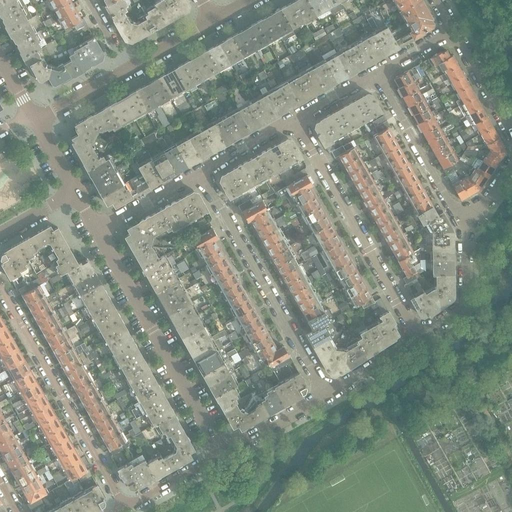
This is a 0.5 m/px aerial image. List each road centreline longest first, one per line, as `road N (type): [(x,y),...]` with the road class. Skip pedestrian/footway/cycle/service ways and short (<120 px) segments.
road 1 (residential): [(326,394),(200,173)]
road 2 (residential): [(125,508),(0,287)]
road 3 (residential): [(222,453),(97,232)]
road 4 (residential): [(417,336),(295,120)]
road 5 (residential): [(374,75),(445,199),(470,225)]
road 6 (residential): [(417,336),(465,299),(470,225)]
